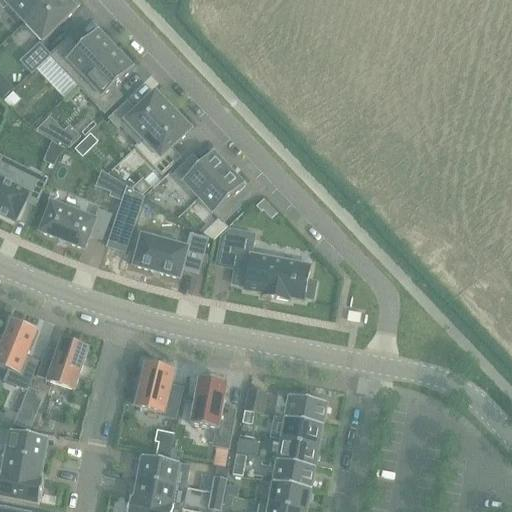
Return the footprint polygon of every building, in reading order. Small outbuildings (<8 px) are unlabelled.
[(50,0),(0,0),(0,5),(3,9),(7,6),(25,25),(50,0)] [(80,8),(72,0),(50,0),(25,25),(42,44),(80,8)] [(116,51),(98,32),(78,51),(68,41),(52,56),(50,57),(78,87),(116,51)] [(41,45),(24,61),(34,72),(50,57),(52,56),(41,45)] [(134,70),(116,51),(78,87),(104,115),(106,114),(122,98),(114,90),(134,70)] [(14,93),(4,102),(11,110),(21,101),(14,93)] [(174,113),(156,94),(136,113),(128,104),(110,121),(118,129),(121,127),(139,146),(143,142),(174,113)] [(192,132),(174,113),(143,142),(145,144),(161,160),(154,167),(162,176),(180,159),(172,151),(192,132)] [(63,135),(54,144),(68,152),(80,141),(69,129),(63,135)] [(90,135),(74,151),(82,159),(98,143),(90,135)] [(175,174),(182,182),(183,183),(183,184),(198,200),(229,171),(213,155),(201,166),(193,158),(175,174)] [(0,216),(15,224),(26,202),(36,208),(47,182),(28,172),(23,183),(0,171),(0,216)] [(198,200),(214,216),(222,225),(240,208),(232,199),(244,187),(229,171),(198,200)] [(116,181),(110,198),(122,202),(127,188),(116,181)] [(127,189),(107,247),(125,252),(143,200),(127,189)] [(265,201),(257,208),(262,214),(264,212),(272,221),(278,216),(265,201)] [(111,217),(107,216),(99,212),(95,222),(52,205),(40,234),(84,252),(90,237),(101,241),(111,217)] [(250,257),(254,237),(230,233),(222,240),(217,267),(236,270),(233,286),(245,288),(244,291),(262,295),(262,298),(290,303),(290,300),(304,303),(305,299),(312,301),(315,285),(308,283),(311,268),(250,257)] [(142,238),(134,268),(180,281),(182,271),(198,276),(207,241),(191,236),(187,250),(158,242),(158,239),(146,235),(145,238),(142,238)] [(347,322),(359,325),(361,315),(349,312),(347,322)] [(0,343),(0,368),(8,372),(3,383),(27,392),(39,363),(27,358),(38,333),(12,322),(3,344),(0,343)] [(47,349),(37,378),(48,382),(48,383),(74,392),(88,350),(62,342),(58,353),(47,349)] [(137,393),(141,394),(138,409),(164,415),(163,418),(176,421),(182,394),(169,391),(174,373),(165,371),(166,367),(153,364),(152,368),(147,367),(144,380),(140,379),(137,393)] [(199,380),(191,426),(216,431),(213,449),(230,452),(237,412),(223,409),(228,385),(199,380)] [(263,416),(267,395),(249,391),(245,413),(254,415),(263,416)] [(290,399),(286,420),(323,427),(327,406),(326,406),(315,403),(316,399),(303,397),(302,401),(290,399)] [(17,416),(14,425),(29,431),(36,413),(21,407),(17,416)] [(6,412),(0,427),(12,429),(14,425),(17,416),(6,412)] [(245,413),(242,425),(251,426),(254,415),(245,413)] [(286,420),(282,441),(319,448),(323,427),(286,420)] [(11,433),(7,455),(44,462),(48,441),(11,433)] [(282,441),(278,462),(315,469),(319,448),(282,441)] [(239,443),(237,456),(246,458),(247,451),(248,445),(239,443)] [(157,444),(155,456),(167,459),(170,446),(157,444)] [(7,455),(3,476),(40,483),(44,462),(7,455)] [(143,459),(139,480),(176,487),(180,466),(143,459)] [(234,460),(231,476),(242,479),(245,462),(234,460)] [(278,462),(274,483),(311,490),(315,469),(278,462)] [(44,484),(40,483),(3,476),(1,475),(0,478),(0,499),(39,507),(44,484)] [(210,495),(224,498),(227,481),(213,479),(210,495)] [(172,508),(176,487),(139,480),(135,501),(172,508)] [(274,483),(270,504),(307,511),(311,490),(274,483)] [(227,485),(225,496),(233,498),(236,498),(238,487),(227,485)] [(211,511),(221,511),(224,498),(210,495),(207,511),(211,511)] [(225,496),(223,504),(231,505),(233,498),(225,496)] [(173,511),(174,508),(172,508),(135,501),(131,500),(128,511),(173,511)] [(259,503),(257,511),(307,511),(270,504),(269,505),(259,503)]
